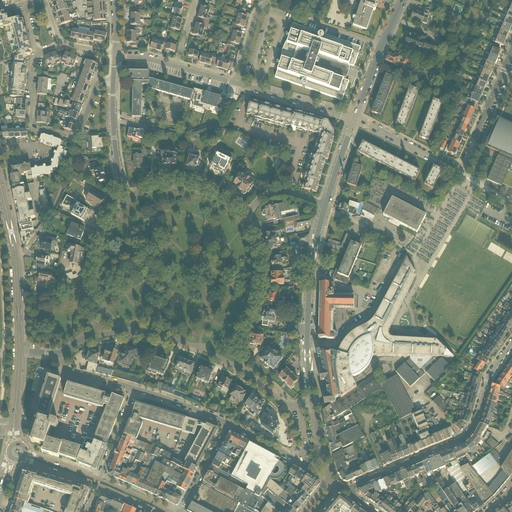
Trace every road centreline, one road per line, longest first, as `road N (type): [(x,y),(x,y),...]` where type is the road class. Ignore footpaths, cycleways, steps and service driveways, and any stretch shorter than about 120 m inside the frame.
road 1 (residential): [(344,490),(463,437),(511,342)]
road 2 (residential): [(312,403),(309,285),(325,205)]
road 3 (unclassified): [(15,255),(52,210),(74,138)]
road 4 (residential): [(354,117),(402,0)]
road 5 (residential): [(239,222),(208,196),(178,187),(128,201)]
road 6 (residential): [(354,117),(235,84)]
road 7 (residential): [(128,201),(113,132),(113,80)]
